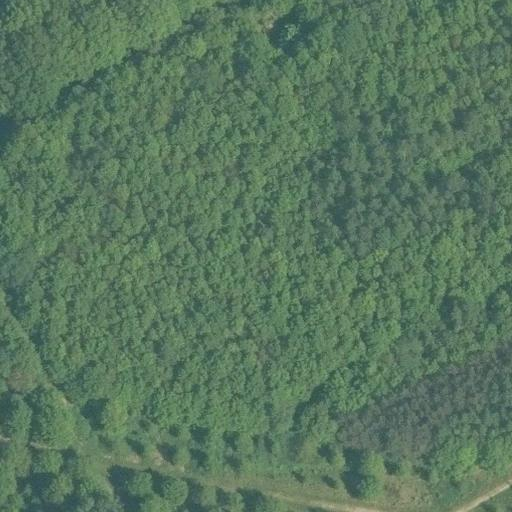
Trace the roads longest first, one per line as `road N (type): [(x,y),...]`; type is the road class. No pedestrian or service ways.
road 1 (unclassified): [(0,75),(136,0)]
road 2 (track): [(119,511),(99,473),(0,455)]
